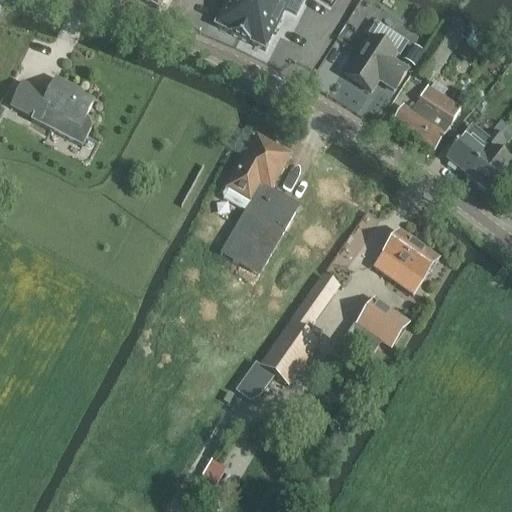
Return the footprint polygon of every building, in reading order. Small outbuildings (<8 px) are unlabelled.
[(141,0),(159,9),(163,0),(141,0)] [(228,0),(215,27),(231,35),(230,35),(240,40),(259,0),(228,0)] [(259,0),(240,40),(249,44),(265,52),(286,10),(296,16),(304,0),(259,0)] [(445,23),(431,45),(425,54),(417,66),(415,69),(413,73),(430,84),(463,33),(445,23)] [(369,41),(344,78),(369,95),(376,84),(392,95),(406,75),(390,64),(394,58),(399,61),(408,47),(376,25),(367,39),(369,41)] [(412,46),(402,61),(415,69),(417,66),(425,54),(412,46)] [(90,121),(86,119),(93,103),(79,96),(81,92),(56,81),(48,97),(36,92),(21,84),(10,108),(33,119),(32,122),(84,148),(93,129),(90,121)] [(429,154),(456,108),(428,89),(410,118),(397,110),(386,128),(429,154)] [(511,130),(509,128),(501,139),(508,145),(511,139),(511,130)] [(479,147),(485,152),(494,141),(488,136),(479,147)] [(220,257),(258,278),(297,212),(270,196),(292,157),(256,137),(226,191),(251,205),(220,257)] [(441,163),(462,180),(480,159),(458,141),(441,163)] [(485,152),(480,159),(462,180),(484,198),(508,169),(493,157),(501,147),(494,141),(485,152)] [(413,297),(439,261),(400,234),(374,270),(413,297)] [(262,369),(291,390),(321,347),(308,337),(341,290),(325,279),(262,369)] [(375,301),(353,332),(347,340),(372,357),(381,345),(391,352),(410,325),(375,301)] [(211,462),(201,478),(212,485),(222,468),(211,462)]
